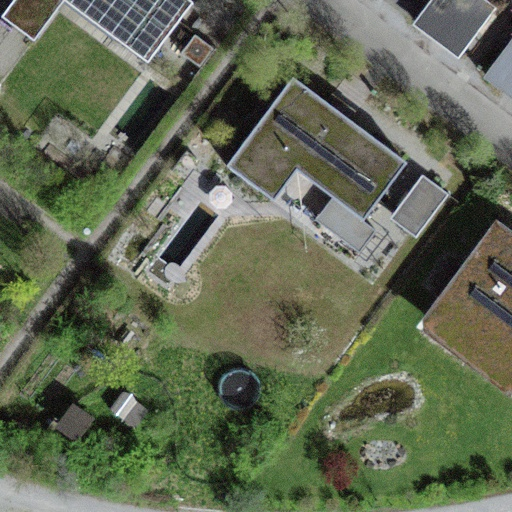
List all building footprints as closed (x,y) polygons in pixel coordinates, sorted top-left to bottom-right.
[(31,0),(9,32),(33,54),(64,14),(154,81),(196,15),(174,0),(31,0)] [(443,44),(461,58),(497,10),(483,0),(430,0),(413,21),(443,44)] [(511,92),(511,38),(486,72),(511,92)] [(302,186),(367,228),(407,180),(301,92),(235,178),(282,211),(302,186)] [(511,248),(497,238),(426,339),(511,397),(511,248)]
